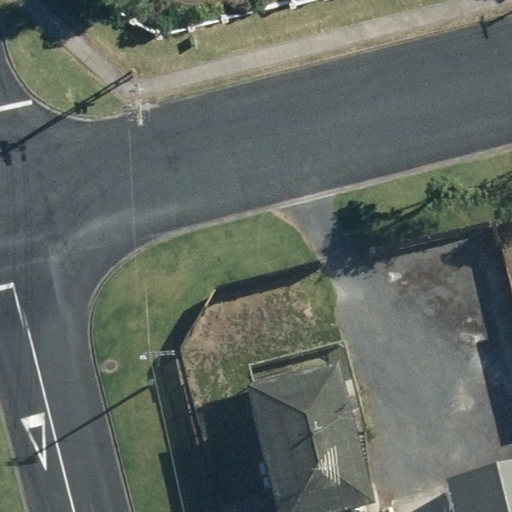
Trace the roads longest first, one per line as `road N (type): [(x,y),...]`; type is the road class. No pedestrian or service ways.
road 1 (tertiary): [(0,207),(511,79)]
road 2 (tertiary): [(0,236),(72,511)]
